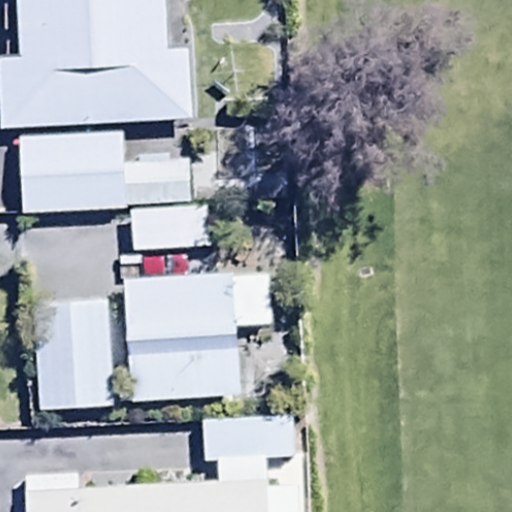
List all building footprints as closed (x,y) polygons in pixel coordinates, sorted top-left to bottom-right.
[(0,56),(0,134),(188,125),(184,53),(166,54),(163,0),(11,0),(14,56),(0,56)] [(122,138),(17,141),(17,218),(125,214),(125,208),(185,206),(183,165),(123,167),(122,138)] [(121,247),(125,311),(236,303),(232,239),(121,247)] [(107,263),(33,264),(35,371),(109,370),(107,263)] [(128,366),(242,361),(239,316),(126,321),(128,366)] [(197,381),(198,424),(291,422),(289,378),(197,381)] [(292,511),(292,491),(265,492),(265,486),(78,494),(77,477),(22,480),(23,511),(292,511)]
